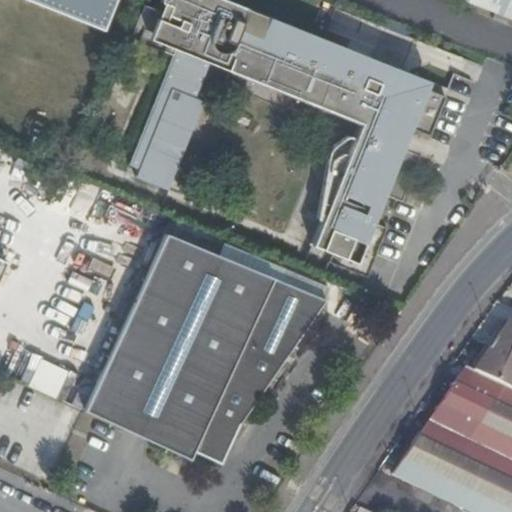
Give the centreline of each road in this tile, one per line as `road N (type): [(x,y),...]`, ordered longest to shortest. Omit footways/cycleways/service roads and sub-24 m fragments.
road 1 (unknown): [(107,511),(136,487),(195,497),(226,489),(359,323)]
road 2 (tertiary): [(511,243),(432,337),(314,511)]
